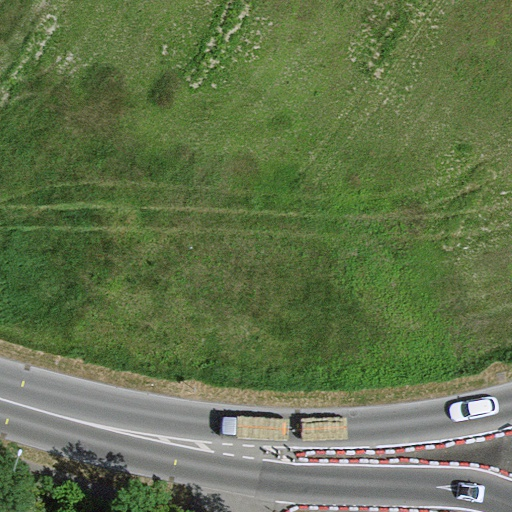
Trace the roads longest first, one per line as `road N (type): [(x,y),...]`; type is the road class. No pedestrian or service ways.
road 1 (secondary): [(511,418),(0,265)]
road 2 (secondary): [(0,394),(386,511)]
